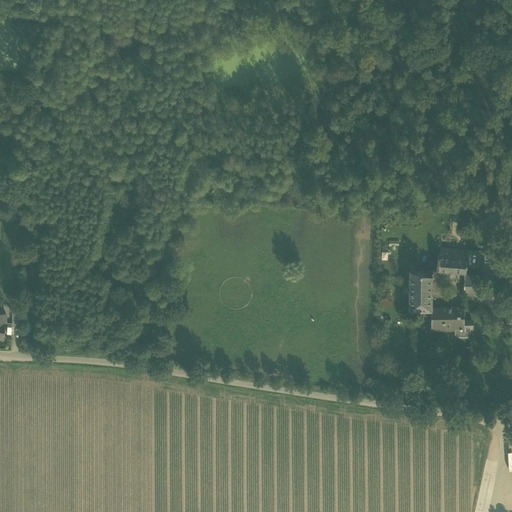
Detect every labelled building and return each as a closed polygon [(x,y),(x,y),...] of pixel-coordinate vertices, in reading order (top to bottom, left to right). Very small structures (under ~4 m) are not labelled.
[(429,260),(425,273),(434,270),(436,271),(437,269),(465,271),(465,251),(440,249),(439,254),(438,254),(437,262),(429,260)] [(410,309),(431,309),(431,307),(431,278),(434,270),(425,273),(410,270),(410,284),(409,296),(410,309)] [(464,275),(464,284),(483,285),(483,275),(464,275)] [(464,294),(482,295),(483,285),(464,284),(464,294)] [(431,329),(455,328),(464,328),(463,319),(463,306),(431,307),(431,309),(431,329)] [(11,312),(12,324),(20,324),(19,312),(11,312)] [(471,319),(463,319),(464,328),(455,328),(455,338),(472,338),(471,331),(472,331),(471,319)]
